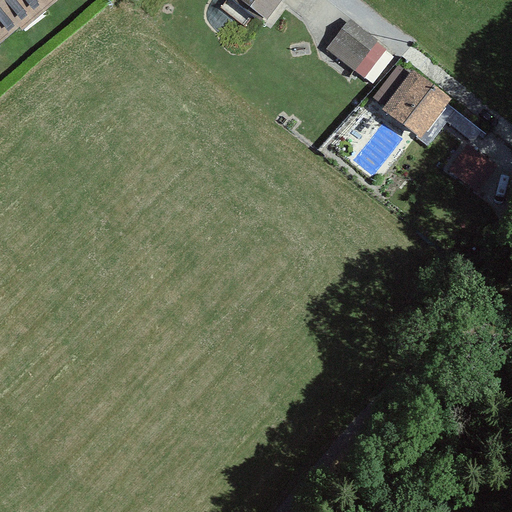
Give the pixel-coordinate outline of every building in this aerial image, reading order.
[(0,0),(0,45),(53,0),(0,0)] [(283,0),(232,0),(265,24),(283,0)] [(387,50),(349,21),(327,50),(365,79),(387,50)] [(448,107),(406,75),(379,110),(421,142),(448,107)] [(468,147),(453,165),(484,188),(502,168),(468,147)]
